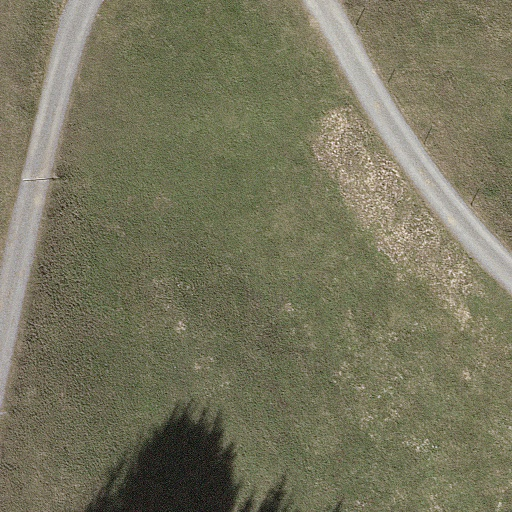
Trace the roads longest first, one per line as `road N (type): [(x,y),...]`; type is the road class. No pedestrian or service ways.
road 1 (track): [(323,0),(376,120),(468,245),(511,278)]
road 2 (track): [(0,311),(76,0)]
